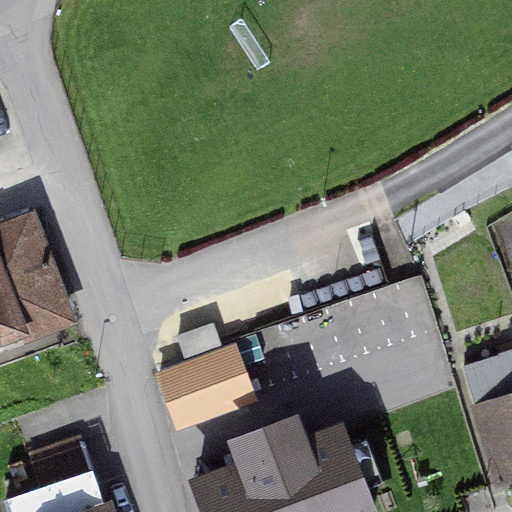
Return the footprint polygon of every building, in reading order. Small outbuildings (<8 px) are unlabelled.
[(0,329),(24,320),(28,331),(75,312),(34,209),(0,222),(0,329)] [(185,364),(221,351),(209,319),(173,332),(185,364)] [(185,364),(153,376),(172,426),(285,383),(266,333),(221,351),(185,364)] [(476,405),(500,482),(511,478),(511,372),(505,375),(499,356),(465,367),(477,405),(476,405)] [(356,511),(329,436),(201,482),(211,511),(356,511)] [(107,511),(90,461),(5,489),(12,511),(107,511)]
